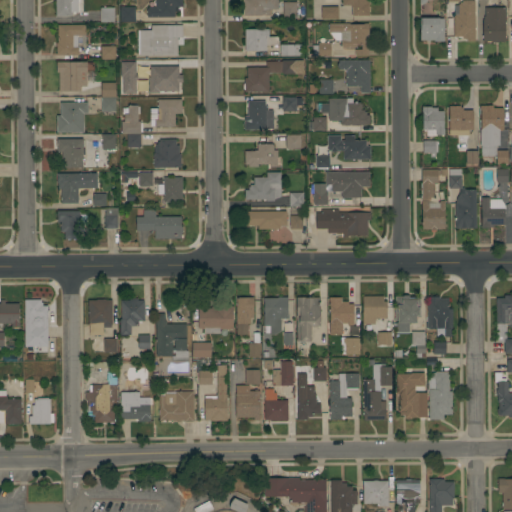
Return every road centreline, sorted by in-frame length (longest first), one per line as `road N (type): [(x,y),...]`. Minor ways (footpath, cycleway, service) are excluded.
road 1 (residential): [(511,449),(0,457)]
road 2 (tertiary): [(511,262),(0,267)]
road 3 (residential): [(28,267),(24,0)]
road 4 (residential): [(216,265),(212,0)]
road 5 (residential): [(394,0),(399,264)]
road 6 (residential): [(477,263),(477,511)]
road 7 (residential): [(74,511),(72,266)]
